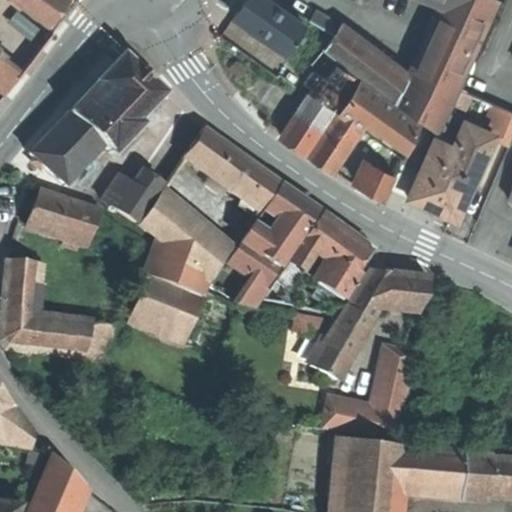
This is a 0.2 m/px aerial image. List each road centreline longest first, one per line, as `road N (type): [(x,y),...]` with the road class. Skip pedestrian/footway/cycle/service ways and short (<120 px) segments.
road 1 (tertiary): [(161,28),(184,69),(264,151),(341,207),(511,285)]
road 2 (residential): [(129,511),(59,441),(0,362)]
road 3 (secondary): [(0,145),(125,0)]
